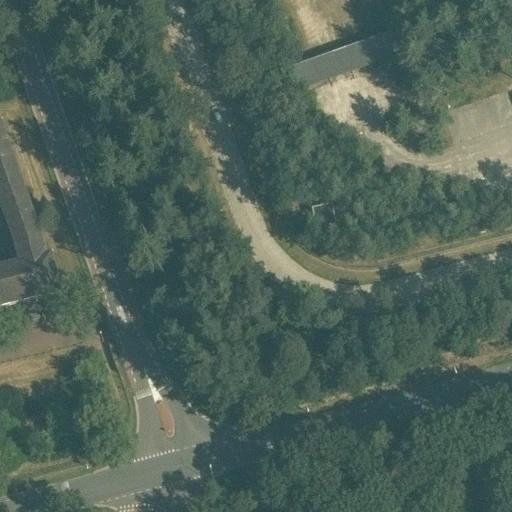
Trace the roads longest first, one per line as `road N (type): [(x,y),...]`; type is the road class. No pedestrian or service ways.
road 1 (secondary): [(168,471),(151,386),(8,0)]
road 2 (primary): [(168,471),(511,378)]
road 3 (primary): [(11,511),(168,471)]
